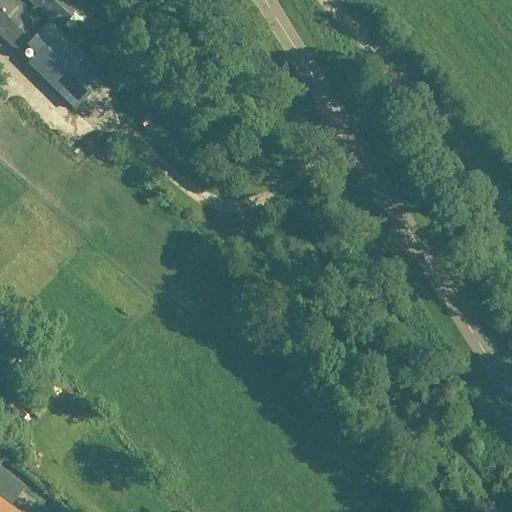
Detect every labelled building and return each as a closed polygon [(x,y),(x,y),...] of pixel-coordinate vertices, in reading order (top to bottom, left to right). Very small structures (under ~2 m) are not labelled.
[(0,0),(0,46),(10,56),(35,32),(3,0),(0,0)] [(22,0),(60,33),(76,13),(60,0),(22,0)] [(42,33),(27,50),(36,59),(28,67),(72,111),(101,82),(48,27),(42,33)] [(138,125),(143,129),(152,120),(148,115),(138,125)] [(0,511),(14,511),(0,501),(0,511)]
